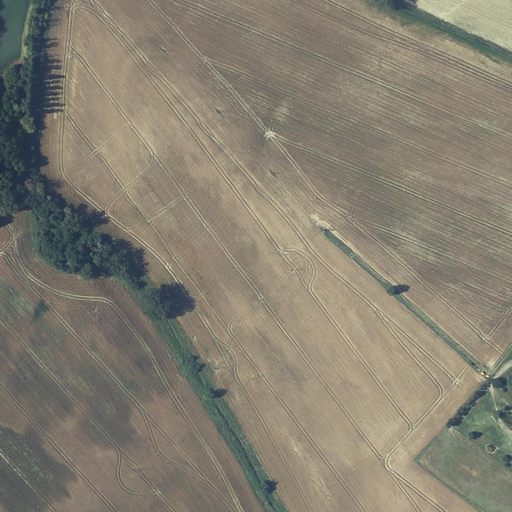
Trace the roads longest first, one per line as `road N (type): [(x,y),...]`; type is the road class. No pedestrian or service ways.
road 1 (track): [(27,145),(36,135),(46,0)]
road 2 (track): [(511,51),(401,0)]
